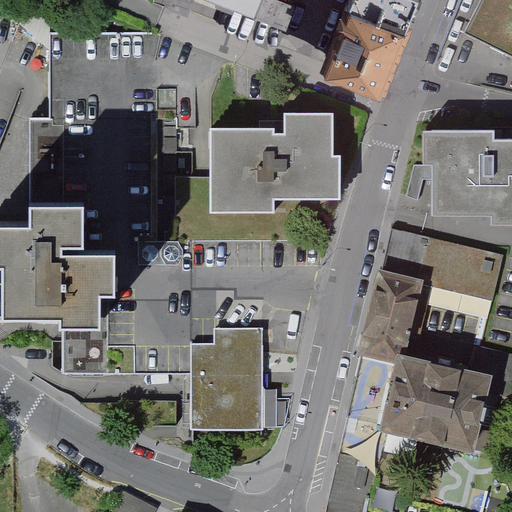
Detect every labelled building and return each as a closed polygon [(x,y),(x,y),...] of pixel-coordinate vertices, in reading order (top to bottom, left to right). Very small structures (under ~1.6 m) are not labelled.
[(343,0),(320,58),(380,83),(399,38),(414,0),(213,0),(254,17),(260,0),(343,0)] [(511,0),(484,0),(466,37),(511,59),(511,0)] [(279,132),(214,132),(214,217),(279,217),(279,204),(348,204),(348,160),(340,160),(340,117),(291,117),(291,132),(291,137),(279,137),(279,132)] [(492,133),(422,133),(422,167),(431,167),(431,218),(492,218),(492,227),(511,226),(511,142),(492,143),(492,133)] [(28,214),(0,213),(0,279),(2,279),(2,312),(64,312),(64,321),(100,321),(100,288),(116,288),(116,239),(63,239),(63,228),(85,228),(85,190),(78,190),(78,191),(28,192),(28,214)] [(392,232),(370,325),(412,335),(423,287),(494,303),(505,258),(392,232)] [(511,355),(480,348),(473,377),(406,361),(412,335),(370,325),(355,391),(482,420),(511,426),(511,355)] [(264,426),(263,329),(222,330),(222,345),(199,345),(200,372),(192,372),(192,427),(264,426)] [(473,461),(482,420),(355,391),(327,511),(368,511),(386,441),(473,461)] [(155,511),(156,510),(124,494),(114,511),(155,511)]
